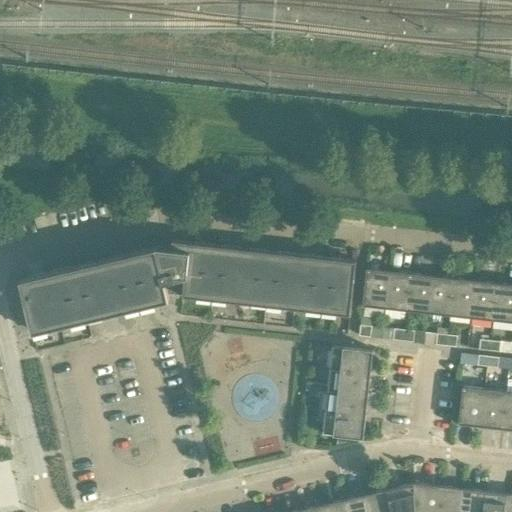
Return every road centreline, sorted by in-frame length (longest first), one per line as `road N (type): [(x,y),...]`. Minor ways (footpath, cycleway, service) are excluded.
road 1 (residential): [(511,251),(171,219),(24,253),(0,269)]
road 2 (residential): [(149,511),(395,450),(511,460)]
road 3 (residential): [(0,315),(48,511)]
